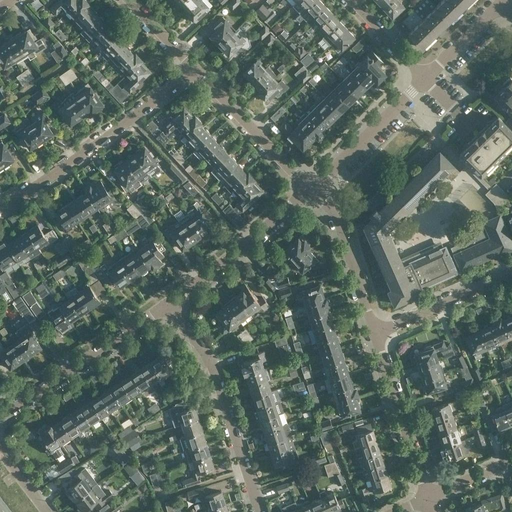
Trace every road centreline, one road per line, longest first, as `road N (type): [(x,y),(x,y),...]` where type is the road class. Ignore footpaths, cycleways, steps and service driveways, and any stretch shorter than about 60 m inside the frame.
road 1 (residential): [(0,208),(195,70)]
road 2 (residential): [(260,511),(206,350),(169,303)]
road 3 (residential): [(0,414),(169,303)]
road 4 (residential): [(169,303),(310,189)]
road 5 (residential): [(423,496),(374,334)]
road 6 (residential): [(310,189),(195,70)]
road 7 (residential): [(374,334),(337,217),(310,189)]
road 8 (residential): [(310,189),(425,79)]
road 9 (residential): [(374,334),(511,274)]
